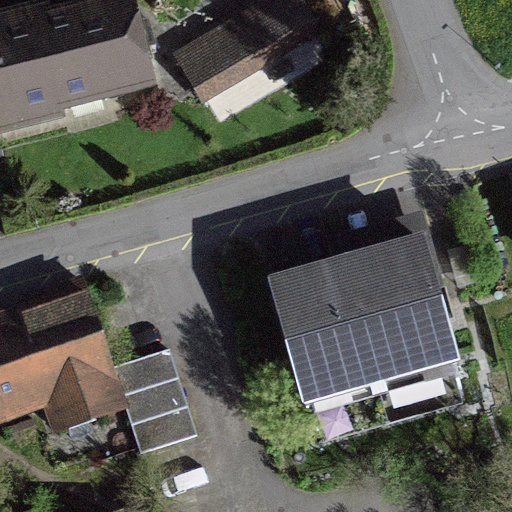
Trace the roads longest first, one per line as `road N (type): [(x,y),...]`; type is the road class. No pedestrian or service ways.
road 1 (residential): [(461,145),(0,274)]
road 2 (residential): [(402,0),(461,145)]
